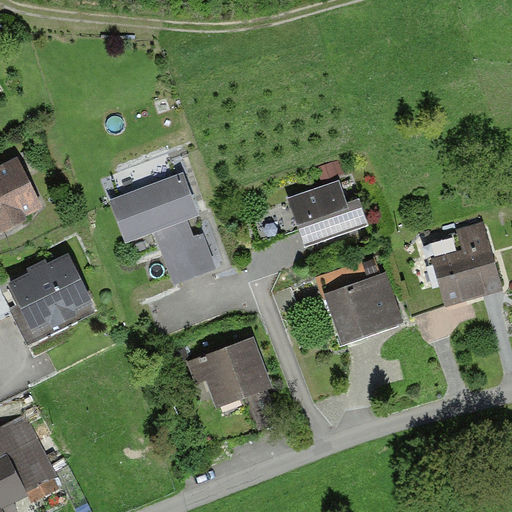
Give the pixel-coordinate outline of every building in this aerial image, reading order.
[(0,166),(0,223),(30,210),(9,162),(0,166)] [(184,174),(110,201),(126,247),(156,236),(175,288),(220,272),(206,234),(196,237),(190,222),(200,218),(184,174)] [(273,201),(289,246),(357,222),(341,177),(273,201)] [(420,259),(435,307),(495,289),(481,241),(420,259)] [(65,257),(0,285),(0,296),(20,342),(89,311),(65,257)] [(379,272),(314,294),(331,344),(396,323),(379,272)] [(244,339),(184,363),(202,410),(263,386),(244,339)] [(0,425),(0,511),(40,511),(61,503),(22,416),(0,425)]
